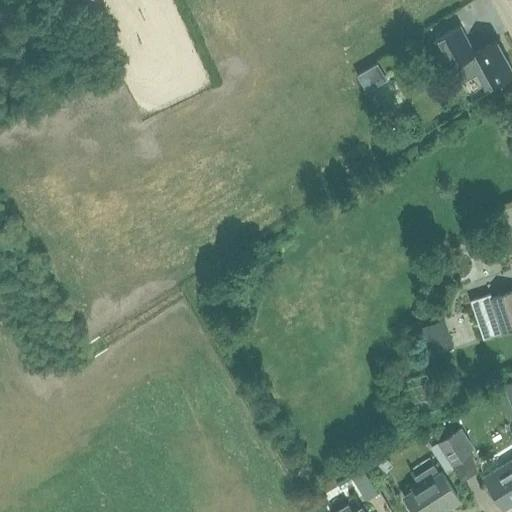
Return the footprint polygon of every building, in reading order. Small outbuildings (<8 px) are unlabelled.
[(476,73),(485,89),(511,74),(511,68),(497,40),(475,52),(461,24),(435,39),(458,83),(476,73)] [(367,90),(387,79),(378,63),(358,74),(367,90)] [(395,92),(378,92),(377,115),(395,116),(395,92)] [(484,337),(505,330),(511,327),(511,290),(492,298),(490,294),(471,300),(484,337)] [(444,319),(419,327),(428,356),(453,348),(444,319)] [(511,381),(504,385),(511,406),(511,458),(484,476),(503,507),(511,501),(511,381)] [(441,424),(433,429),(437,434),(445,429),(441,424)] [(434,444),(449,467),(471,453),(456,429),(434,444)] [(363,468),(351,475),(367,500),(378,492),(363,468)] [(434,511),(458,497),(441,472),(405,496),(414,511),(434,511)] [(347,477),(336,483),(340,490),(351,483),(347,477)] [(381,488),(388,499),(393,495),(386,485),(381,488)] [(319,509),(330,502),(324,492),(312,499),(319,509)]
